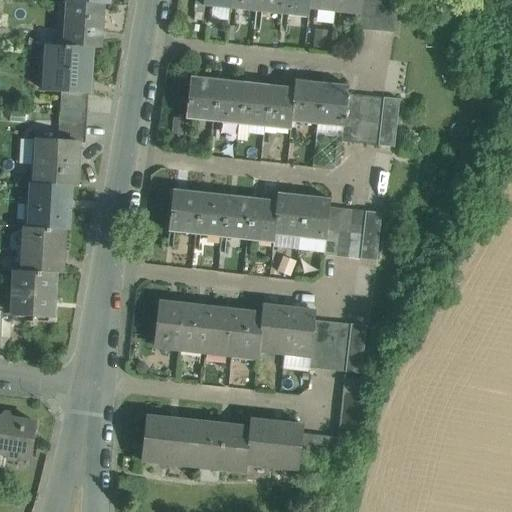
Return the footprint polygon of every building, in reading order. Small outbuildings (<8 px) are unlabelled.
[(230,0),(204,0),(204,6),(230,9),(230,0)] [(256,0),(230,0),(230,9),(256,12),(256,0)] [(283,0),(256,0),(256,12),(281,15),(283,0)] [(309,0),(283,0),(281,15),(307,18),(308,10),(309,0)] [(335,0),(309,0),(308,10),(334,12),(335,0)] [(335,0),(334,12),(360,15),(362,6),(362,0),(335,0)] [(386,0),(374,0),(373,7),(385,8),(386,0)] [(398,0),(386,0),(385,8),(397,9),(398,0)] [(101,5),(72,3),(69,47),(92,48),(99,48),(101,5)] [(373,7),(362,6),(360,15),(359,29),(371,31),(373,7)] [(385,8),(373,7),(371,31),(383,32),(385,8)] [(397,9),(385,8),(383,32),(395,33),(397,9)] [(69,47),(46,45),(44,91),(60,93),(88,95),(89,95),(92,48),(69,47)] [(217,80),(189,77),(185,119),(212,122),(217,80)] [(243,83),(217,80),(212,122),(238,124),(243,83)] [(321,84),(295,81),(294,89),(291,122),(317,125),(321,84)] [(269,86),(243,83),(238,124),(264,127),(269,86)] [(348,87),(321,84),(317,125),(343,127),(344,118),(347,95),(348,87)] [(294,89),(269,86),(264,127),(290,130),(291,122),(294,89)] [(88,95),(60,93),(60,111),(87,112),(88,95)] [(359,96),(347,95),(344,118),(356,120),(359,96)] [(371,97),(359,96),(356,120),(368,121),(371,97)] [(383,98),(371,97),(368,121),(380,122),(383,98)] [(87,112),(60,111),(59,122),(86,124),(87,112)] [(342,142),(354,144),(356,120),(344,118),(343,127),(342,142)] [(368,121),(356,120),(354,144),(366,145),(368,121)] [(380,122),(368,121),(366,145),(377,146),(380,122)] [(86,124),(59,122),(58,141),(78,142),(78,143),(85,143),(86,124)] [(58,141),(38,140),(35,184),(70,186),(75,186),(78,143),(78,142),(58,141)] [(35,184),(31,184),(28,228),(64,230),(68,230),(70,186),(35,184)] [(199,193),(173,190),(168,232),(180,233),(181,228),(194,230),(194,235),(195,235),(199,193)] [(225,196),(199,193),(195,235),(206,236),(207,231),(220,232),(220,237),(221,238),(225,196)] [(304,196),(278,194),(277,202),(273,236),(284,237),(285,232),(298,234),(297,239),(299,239),(304,196)] [(251,199),(225,196),(221,238),(232,239),(233,234),(246,235),(245,240),(246,240),(251,199)] [(330,199),(304,196),(299,239),(310,240),(311,235),(324,236),(323,241),(325,242),(327,231),(329,207),(330,199)] [(277,202),(251,199),(246,240),(257,242),(258,237),(272,238),(271,243),(272,243),(273,236),(277,202)] [(341,209),(329,207),(327,231),(339,233),(341,209)] [(353,210),(341,209),(339,233),(351,234),(353,210)] [(365,211),(353,210),(351,234),(362,235),(365,211)] [(28,228),(23,227),(19,271),(55,273),(61,274),(64,230),(28,228)] [(339,233),(327,231),(325,242),(324,255),(336,256),(339,233)] [(351,234),(339,233),(336,256),(348,258),(351,234)] [(362,235),(351,234),(348,258),(360,259),(362,235)] [(19,271),(15,271),(15,273),(19,273),(17,314),(13,313),(12,315),(53,317),(55,273),(19,271)] [(185,306),(158,303),(154,344),(180,347),(185,306)] [(210,309),(185,306),(180,347),(206,350),(210,309)] [(289,310),(263,307),(262,315),(258,348),(284,351),(289,310)] [(236,312),(210,309),(206,350),(232,353),(236,312)] [(315,313),(289,310),(284,351),(311,354),(312,344),(314,321),(315,313)] [(262,315),(236,312),(232,353),(257,356),(258,348),(262,315)] [(326,322),(314,321),(312,344),(324,346),(326,322)] [(338,323),(326,322),(324,346),(336,347),(338,323)] [(350,324),(338,323),(336,347),(348,348),(350,324)] [(312,344),(311,354),(309,368),(321,369),(324,346),(312,344)] [(336,347),(324,346),(321,369),(333,371),(336,347)] [(348,348),(336,347),(333,371),(345,372),(348,348)] [(368,381),(344,378),(342,392),(367,395),(368,381)] [(367,395),(342,392),(341,404),(365,407),(367,395)] [(365,407),(341,404),(340,416),(364,418),(365,407)] [(9,414),(4,413),(1,418),(0,417),(0,453),(5,455),(7,459),(15,461),(19,457),(30,458),(36,423),(12,420),(9,414)] [(192,467),(198,422),(146,416),(141,461),(192,467)] [(364,418),(340,416),(338,428),(363,430),(364,418)] [(249,427),(246,465),(298,470),(299,458),(302,434),(303,426),(249,420),(249,427)] [(198,422),(192,467),(245,472),(246,465),(249,427),(198,422)] [(338,438),(302,434),(299,458),(335,462),(338,438)]
